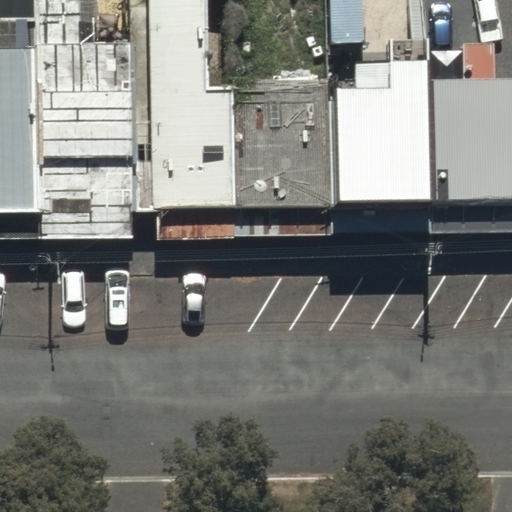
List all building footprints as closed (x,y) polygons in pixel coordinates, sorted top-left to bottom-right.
[(32,23),(32,0),(0,0),(0,24),(10,24),(32,23)] [(155,210),(239,209),(237,94),(235,0),(152,0),(153,62),(155,210)] [(292,0),(258,0),(259,20),(293,19),(292,0)] [(47,211),(155,210),(153,62),(45,63),(47,211)] [(0,211),(47,211),(45,63),(0,63),(0,211)] [(431,206),(511,204),(511,75),(429,77),(429,92),(431,206)] [(239,209),(431,206),(429,92),(237,94),(239,209)]
